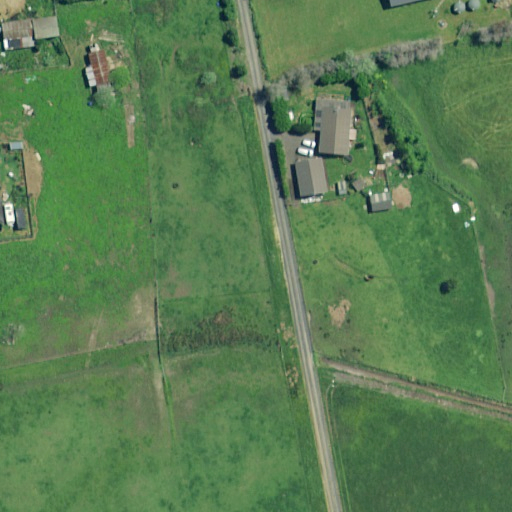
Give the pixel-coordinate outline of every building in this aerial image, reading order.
[(57,37),(55,17),(2,23),(5,50),(36,46),(35,40),(57,37)] [(105,50),(89,53),(92,67),(86,68),(90,87),(96,86),(98,94),(113,91),(105,50)] [(356,122),(356,103),(316,102),(315,118),(312,118),(312,131),(320,131),(320,154),(348,155),(348,139),(355,139),(356,122)] [(22,140),(8,142),(9,151),(23,149),(22,140)] [(326,192),(320,158),(295,162),(301,197),(326,192)] [(391,209),(389,193),(370,195),(372,211),(391,209)] [(25,210),(16,210),(17,229),(26,228),(25,210)]
